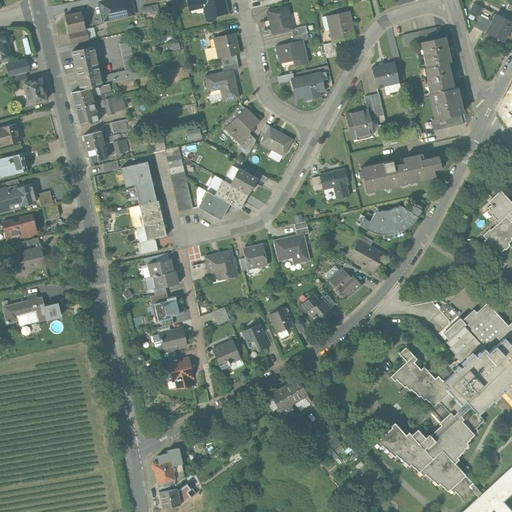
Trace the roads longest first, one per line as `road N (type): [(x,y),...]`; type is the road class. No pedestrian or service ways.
road 1 (residential): [(486,111),(426,230),(363,311),(308,358),(132,455)]
road 2 (secondary): [(132,455),(40,16)]
road 3 (residential): [(320,122),(264,212),(178,237)]
road 4 (residential): [(420,0),(387,12),(374,27),(320,122)]
road 5 (residential): [(320,122),(287,107),(265,82),(247,0)]
road 6 (residential): [(178,237),(204,364)]
